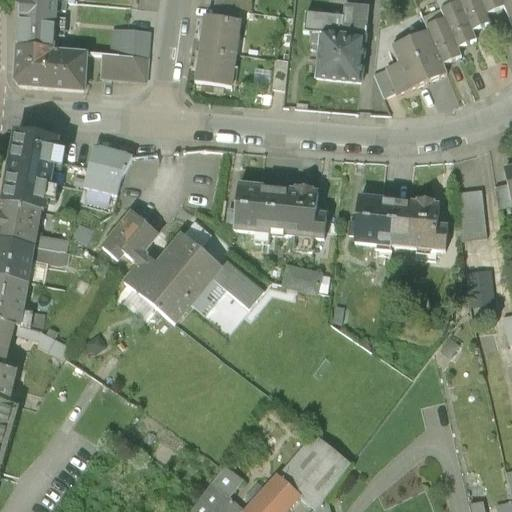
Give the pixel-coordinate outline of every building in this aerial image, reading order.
[(241,3),(222,0),(217,0),(216,9),(239,13),(241,3)] [(486,18),(478,0),(457,0),(459,5),(472,35),(490,27),(486,18)] [(503,7),(500,0),(478,0),(486,18),(505,10),(503,7)] [(56,5),(21,2),(18,50),(53,53),(56,5)] [(511,3),(503,7),(505,10),(511,27),(511,3)] [(459,5),(441,13),(445,23),(457,52),(475,44),(472,35),(459,5)] [(342,20),(305,16),(303,36),(310,37),(310,46),(319,46),(315,81),(327,82),(328,85),(329,88),(332,90),(335,91),(338,91),(341,89),(344,87),(345,84),(359,85),(366,40),(368,11),(343,8),(342,20)] [(239,13),(216,9),(214,21),(237,25),(239,13)] [(214,21),(205,20),(200,53),(237,58),(241,25),(237,25),(214,21)] [(445,23),(426,30),(428,35),(442,69),(461,61),(457,52),(445,23)] [(150,36),(112,33),(110,58),(127,60),(148,61),(150,36)] [(428,35),(392,51),(399,67),(387,72),(387,73),(397,96),(398,97),(446,77),(442,69),(428,35)] [(53,53),(18,50),(15,82),(20,88),(81,93),(81,92),(84,56),(53,53)] [(237,58),(200,53),(196,85),(232,90),(237,58)] [(146,84),(99,80),(101,58),(84,56),(81,92),(130,98),(146,87),(146,84)] [(110,58),(101,58),(99,80),(146,84),(148,61),(127,60),(110,58)] [(287,65),(275,64),(272,93),(284,94),(287,65)] [(387,72),(374,78),(384,102),(397,96),(387,73),(387,72)] [(63,149),(16,140),(3,207),(41,215),(45,215),(54,171),(58,172),(63,149)] [(131,161),(93,151),(83,191),(116,199),(119,185),(131,161)] [(286,239),(291,194),(241,189),(239,208),(230,207),(228,226),(238,227),(237,236),(273,240),(274,237),(286,239)] [(508,189),(494,192),(499,212),(511,209),(511,207),(511,205),(508,189)] [(297,195),(291,194),(286,239),(296,240),(295,253),(312,255),(314,242),(324,243),(327,222),(316,221),(318,197),(311,197),(311,192),(297,191),(297,195)] [(481,195),(456,198),(461,246),(487,243),(481,195)] [(383,204),(360,201),(357,227),(350,226),(349,237),(356,238),(355,246),(389,250),(393,205),(383,204)] [(433,205),(419,204),(419,208),(393,205),(389,250),(446,256),(448,232),(437,231),(440,210),(433,209),(433,205)] [(41,215),(3,207),(0,223),(0,245),(34,252),(36,239),(41,215)] [(264,295),(226,264),(221,269),(182,238),(158,267),(143,255),(158,237),(131,215),(101,252),(116,264),(123,255),(139,268),(124,286),(174,326),(190,307),(186,303),(207,278),(250,312),(264,295)] [(64,244),(36,239),(34,252),(61,256),(64,244)] [(34,252),(0,245),(0,281),(27,287),(32,262),(34,252)] [(61,256),(34,252),(32,262),(59,267),(61,256)] [(319,278),(288,271),(284,288),(315,295),(319,278)] [(491,275),(465,278),(469,311),(494,309),(491,275)] [(27,287),(0,281),(0,325),(14,329),(19,331),(27,287)] [(0,325),(0,371),(3,373),(14,329),(0,325)] [(0,407),(8,410),(17,376),(3,373),(0,371),(0,407)] [(8,410),(0,407),(0,470),(5,452),(4,452),(9,432),(11,433),(17,413),(8,410)] [(276,480),(298,501),(314,511),(316,511),(357,463),(317,431),(276,480)] [(234,511),(226,506),(240,488),(229,479),(201,511),(234,511)] [(288,511),(298,501),(276,480),(244,511),(288,511)]
